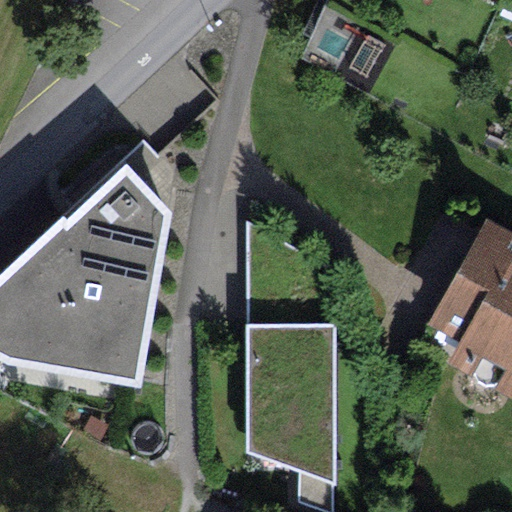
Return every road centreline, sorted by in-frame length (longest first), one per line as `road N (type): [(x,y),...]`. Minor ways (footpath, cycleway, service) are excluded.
road 1 (unclassified): [(251,0),(192,219),(174,329),(192,458),(188,511)]
road 2 (residential): [(202,0),(0,181)]
